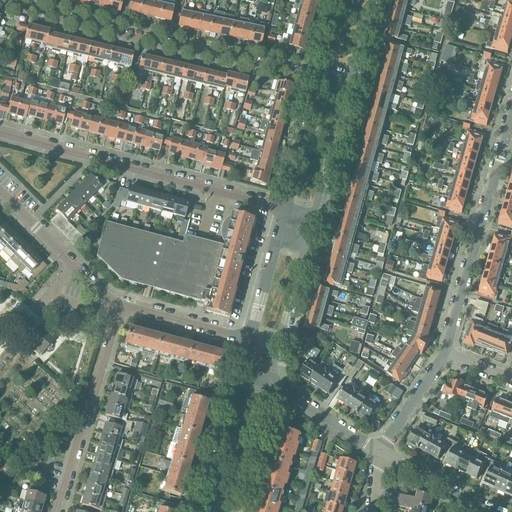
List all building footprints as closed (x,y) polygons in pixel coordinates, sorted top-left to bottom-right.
[(100,0),(98,6),(109,9),(111,0),(100,0)] [(111,0),(109,9),(119,12),(122,0),(111,0)] [(132,0),(129,11),(140,14),(143,0),(132,0)] [(143,0),(140,14),(149,16),(150,17),(151,14),(150,13),(149,13),(150,10),(151,10),(152,9),(153,7),(152,6),(153,0),(143,0)] [(150,10),(149,13),(150,13),(151,14),(150,17),(160,19),(164,1),(161,0),(153,0),(152,6),(153,7),(152,9),(151,10),(150,10)] [(295,0),(294,5),(295,5),(314,10),(317,0),(316,0),(295,0)] [(412,0),(392,0),(391,5),(406,10),(407,5),(413,7),(415,1),(412,0)] [(502,7),(502,8),(511,10),(511,0),(510,0),(509,4),(507,4),(506,8),(502,7)] [(164,1),(160,19),(170,21),(174,3),(164,1)] [(449,3),(444,18),(451,19),(455,4),(449,3)] [(295,5),(294,9),(298,10),(297,16),(311,20),(314,10),(295,5)] [(391,5),(388,16),(411,23),(412,18),(404,16),(406,10),(391,5)] [(183,8),(179,26),(189,28),(192,14),(187,13),(188,9),(183,8)] [(511,10),(502,8),(501,11),(505,12),(504,14),(507,15),(505,20),(511,22),(511,10)] [(192,14),(189,28),(199,31),(203,11),(199,10),(198,15),(192,14)] [(203,11),(199,31),(209,33),(213,18),(207,17),(208,12),(203,11)] [(213,18),(209,33),(220,35),(221,32),(220,32),(219,32),(220,29),(221,28),(222,28),(222,26),(222,25),(224,18),(224,14),(214,12),(213,18)] [(220,29),(219,32),(220,32),(221,32),(220,35),(230,37),(233,23),(234,17),(224,14),(224,18),(222,25),(222,26),(222,28),(221,28),(220,29)] [(291,14),(288,24),(292,25),(309,30),(311,20),(297,16),(291,15),(291,14)] [(388,16),(385,26),(401,30),(402,25),(410,27),(411,23),(388,16)] [(444,18),(441,30),(445,31),(447,32),(451,19),(444,18)] [(233,23),(230,37),(240,39),(245,20),(240,19),(239,24),(233,23)] [(494,25),(493,27),(511,32),(511,22),(505,20),(500,19),(498,26),(494,25)] [(245,20),(240,39),(250,41),(253,26),(248,25),(249,21),(245,20)] [(253,26),(250,41),(260,43),(264,25),(259,24),(258,27),(253,26)] [(28,25),(24,39),(32,41),(31,44),(35,45),(35,42),(39,28),(28,25)] [(292,25),(290,30),(293,30),(291,36),(306,40),(309,30),(292,25)] [(385,26),(382,37),(392,40),(392,38),(406,42),(407,37),(399,35),(401,30),(385,26)] [(511,32),(493,27),(493,30),(497,31),(495,38),(509,42),(511,33),(511,32)] [(35,42),(35,45),(39,46),(40,43),(46,44),(49,34),(49,31),(39,28),(35,42)] [(437,32),(436,37),(443,39),(445,31),(441,30),(440,33),(437,32)] [(46,44),(45,48),(51,49),(51,51),(55,52),(59,36),(49,34),(46,44)] [(283,40),(282,44),(302,50),(302,51),(303,51),(306,40),(291,36),(288,35),(286,40),(285,40),(285,41),(283,40)] [(59,36),(55,52),(59,53),(60,51),(67,52),(70,39),(59,36)] [(486,51),(485,54),(491,56),(492,54),(492,53),(493,52),(492,51),(492,49),(507,53),(510,45),(509,44),(509,42),(495,38),(494,38),(492,44),(488,43),(487,47),(486,51)] [(70,39),(67,52),(74,54),(73,57),(76,58),(80,41),(70,39)] [(80,41),(76,58),(81,59),(82,56),(88,57),(91,44),(80,41)] [(391,43),(388,55),(402,58),(403,54),(411,56),(412,51),(399,47),(399,45),(391,43)] [(91,44),(88,57),(95,59),(94,62),(98,63),(102,46),(91,44)] [(444,51),(441,61),(448,63),(451,53),(453,47),(446,45),(444,51)] [(102,46),(98,63),(102,64),(102,65),(103,65),(103,66),(104,66),(104,67),(105,67),(106,67),(107,67),(107,66),(108,66),(108,65),(109,62),(112,49),(102,46)] [(112,49),(109,62),(116,64),(115,67),(119,68),(119,67),(123,51),(112,49)] [(123,51),(119,67),(123,68),(123,66),(130,67),(133,54),(123,51)] [(432,54),(429,65),(435,66),(438,55),(432,54)] [(484,57),(483,61),(485,62),(484,66),(486,67),(484,72),(486,73),(500,77),(500,75),(501,75),(504,66),(489,62),(489,60),(490,60),(491,58),(491,56),(485,54),(484,56),(484,57)] [(388,55),(385,65),(407,70),(408,66),(400,63),(402,58),(388,55)] [(141,56),(138,70),(146,72),(145,73),(148,74),(148,72),(152,58),(141,56)] [(146,83),(144,90),(148,91),(149,91),(150,84),(152,73),(159,75),(163,61),(152,58),(148,72),(148,74),(146,83)] [(163,61),(159,75),(165,76),(164,78),(169,79),(173,63),(163,61)] [(167,88),(165,95),(169,96),(171,89),(173,79),(180,80),(184,66),(173,63),(169,79),(167,88)] [(385,65),(383,73),(397,77),(398,72),(406,74),(407,70),(385,65)] [(184,66),(180,80),(187,82),(182,100),(187,101),(189,93),(190,85),(194,68),(184,66)] [(194,68),(190,85),(196,86),(197,84),(201,85),(205,71),(194,68)] [(205,71),(201,85),(211,88),(215,74),(205,71)] [(20,72),(19,80),(27,82),(28,74),(20,72)] [(227,76),(224,87),(231,89),(230,91),(234,92),(238,76),(227,73),(226,76),(227,76)] [(383,73),(380,83),(402,89),(403,84),(395,82),(397,77),(383,73)] [(478,80),(478,82),(497,87),(500,77),(486,73),(483,81),(478,80)] [(211,88),(211,90),(217,91),(218,89),(223,90),(224,87),(227,76),(226,76),(215,74),(211,88)] [(238,76),(234,92),(238,93),(239,91),(245,93),(247,85),(248,80),(249,79),(238,76)] [(277,81),(275,91),(280,93),(282,92),(284,93),(284,94),(285,95),(288,96),(289,95),(289,94),(291,94),(294,85),(286,83),(284,82),(284,83),(278,81),(277,81)] [(478,82),(475,91),(479,92),(494,96),(497,87),(478,82)] [(380,83),(378,93),(391,97),(393,91),(401,93),(402,89),(380,83)] [(275,96),(273,102),(288,105),(291,95),(291,94),(289,94),(289,95),(288,96),(285,95),(284,94),(284,93),(282,92),(280,93),(275,91),(274,96),(275,96)] [(473,98),(473,100),(491,106),(494,96),(479,92),(477,99),(473,98)] [(374,108),(374,109),(386,112),(387,109),(388,108),(394,110),(396,105),(389,103),(391,97),(378,93),(375,104),(375,105),(375,106),(374,108)] [(7,112),(7,113),(8,113),(11,113),(11,114),(16,116),(20,101),(11,98),(9,107),(7,112)] [(39,103),(35,118),(41,119),(41,118),(44,119),(48,105),(50,100),(46,100),(41,98),(39,103)] [(30,103),(26,114),(30,115),(29,116),(35,118),(39,103),(29,100),(29,103),(30,103)] [(473,100),(472,103),(475,104),(473,112),(488,116),(491,106),(473,100)] [(20,101),(16,116),(22,117),(25,117),(25,118),(26,114),(30,103),(29,103),(20,101)] [(266,105),(264,110),(267,111),(275,113),(276,112),(279,113),(279,114),(279,115),(283,116),(283,115),(283,114),(286,114),(288,105),(273,102),(272,107),(270,107),(270,106),(268,106),(266,105)] [(48,105),(44,119),(47,120),(47,121),(53,122),(57,107),(52,106),(48,105)] [(57,107),(53,122),(58,124),(59,123),(62,124),(61,125),(62,125),(64,117),(67,118),(69,112),(66,111),(66,110),(57,107)] [(372,113),(369,125),(383,128),(386,117),(385,117),(385,116),(386,112),(374,109),(374,110),(373,113),(373,114),(372,113)] [(264,110),(263,114),(270,116),(268,122),(283,126),(285,115),(286,114),(283,114),(283,115),(283,116),(279,115),(279,114),(279,113),(276,112),(275,113),(267,111),(264,110)] [(70,113),(69,119),(72,119),(70,127),(71,127),(71,126),(74,127),(74,128),(79,129),(83,114),(74,112),(73,113),(70,113)] [(464,123),(464,125),(470,127),(470,125),(471,122),(486,127),(489,118),(488,117),(488,116),(473,112),(471,117),(469,117),(468,122),(465,121),(464,123)] [(83,114),(79,129),(85,131),(85,130),(88,131),(92,117),(83,114)] [(92,117),(88,131),(92,132),(91,133),(97,134),(100,119),(92,117)] [(100,119),(97,134),(103,136),(103,135),(106,136),(109,121),(100,119)] [(261,120),(259,130),(263,131),(269,132),(271,132),(273,132),(274,133),(274,135),(277,135),(278,135),(278,134),(280,134),(283,126),(268,122),(261,120)] [(109,121),(106,136),(109,137),(109,138),(115,139),(118,124),(109,121)] [(118,124),(115,139),(120,141),(121,140),(124,141),(127,126),(118,124)] [(369,125),(366,136),(388,142),(389,138),(381,136),(383,128),(369,125)] [(463,126),(462,130),(466,131),(464,135),(466,136),(465,140),(480,144),(480,143),(481,144),(484,135),(469,131),(470,128),(470,127),(464,125),(464,126),(463,126)] [(127,126),(124,141),(127,141),(127,142),(133,144),(136,129),(127,126)] [(136,129),(133,144),(138,145),(142,146),(145,131),(136,129)] [(145,131),(142,146),(145,146),(145,147),(151,149),(154,133),(145,131)] [(263,131),(262,136),(264,136),(262,142),(277,146),(280,135),(280,134),(278,134),(278,135),(277,135),(274,135),(274,133),(273,132),(271,132),(269,132),(263,131)] [(154,133),(151,149),(155,150),(156,149),(159,150),(159,151),(161,144),(164,144),(166,138),(163,137),(163,136),(154,133)] [(366,136),(363,146),(377,150),(378,144),(386,147),(388,142),(366,136)] [(168,139),(166,145),(169,146),(167,153),(168,153),(171,153),(171,154),(176,156),(180,140),(171,138),(171,139),(168,139)] [(409,138),(407,144),(414,146),(415,140),(409,138)] [(189,143),(186,157),(189,158),(189,159),(194,160),(197,145),(194,144),(195,140),(191,139),(190,143),(189,143)] [(180,140),(176,156),(182,157),(182,156),(186,157),(189,143),(180,140)] [(465,140),(463,149),(478,154),(480,144),(465,140)] [(259,147),(258,152),(263,153),(264,153),(267,153),(267,154),(268,155),(271,156),(272,155),(272,154),(275,155),(277,146),(262,142),(261,148),(259,147)] [(197,145),(194,160),(200,162),(200,161),(203,162),(205,151),(206,152),(207,148),(197,145)] [(363,146),(361,155),(382,161),(384,156),(376,154),(377,150),(363,146)] [(459,148),(457,153),(462,154),(460,160),(475,164),(478,154),(463,149),(459,148)] [(203,162),(202,165),(203,166),(203,165),(206,166),(206,167),(211,168),(215,154),(206,152),(205,151),(203,162)] [(253,151),(250,161),(257,162),(272,166),(274,156),(275,155),(272,154),(272,155),(271,156),(268,155),(267,154),(267,153),(264,153),(263,153),(258,152),(253,151)] [(215,154),(211,168),(217,170),(217,169),(220,170),(220,171),(221,171),(221,170),(222,165),(225,157),(215,154)] [(361,155),(358,164),(372,168),(373,163),(379,164),(381,165),(382,161),(361,155)] [(454,167),(453,169),(472,174),(475,164),(460,160),(458,168),(454,167)] [(254,167),(253,172),(258,173),(259,172),(262,173),(262,174),(263,175),(266,176),(266,175),(267,174),(269,175),(272,166),(257,162),(255,167),(254,167)] [(358,164),(356,174),(378,179),(379,174),(376,174),(371,172),(372,168),(358,164)] [(453,169),(453,172),(456,173),(454,180),(455,180),(469,184),(472,174),(453,169)] [(250,182),(256,184),(258,185),(258,184),(266,187),(269,176),(269,175),(267,174),(266,175),(266,176),(263,175),(262,174),(262,173),(259,172),(258,173),(253,172),(250,182)] [(356,174),(353,183),(367,187),(369,181),(376,184),(378,179),(356,174)] [(90,176),(81,185),(91,195),(92,197),(93,197),(94,198),(98,194),(97,193),(101,188),(103,190),(108,184),(106,182),(97,180),(96,181),(96,180),(95,181),(90,176)] [(448,185),(447,188),(466,194),(469,184),(455,180),(453,187),(448,185)] [(353,183),(351,193),(372,198),(374,193),(366,191),(367,187),(353,183)] [(81,185),(73,193),(85,205),(93,197),(92,197),(91,195),(81,185)] [(129,191),(126,202),(137,205),(141,190),(130,187),(129,191)] [(118,188),(115,200),(120,201),(124,189),(118,188)] [(447,188),(445,197),(448,199),(463,203),(466,194),(447,188)] [(124,189),(120,201),(126,202),(129,191),(124,189)] [(137,205),(136,210),(143,212),(144,207),(149,209),(153,193),(141,190),(137,205)] [(391,192),(389,199),(393,200),(399,202),(401,195),(394,193),(391,192)] [(73,193),(65,202),(76,213),(85,205),(73,193)] [(153,193),(149,209),(160,212),(161,212),(165,196),(153,193)] [(351,193),(347,204),(362,207),(364,200),(371,202),(372,198),(351,193)] [(161,212),(159,217),(171,220),(172,215),(176,199),(169,198),(165,196),(161,212)] [(176,199),(172,215),(184,218),(188,203),(176,199)] [(439,211),(439,212),(445,214),(446,213),(446,212),(446,209),(461,214),(464,205),(463,205),(463,203),(448,199),(447,205),(441,203),(439,209),(440,209),(439,211)] [(106,201),(101,205),(103,207),(104,208),(106,210),(110,205),(106,201)] [(65,202),(56,211),(58,213),(62,217),(66,221),(67,222),(76,213),(65,202)] [(345,217),(344,218),(357,221),(358,218),(358,217),(359,218),(362,207),(347,204),(345,214),(346,214),(345,215),(345,217)] [(511,206),(505,205),(502,215),(511,217),(511,206)] [(390,208),(388,216),(394,218),(397,210),(390,208)] [(437,222),(436,227),(455,232),(455,230),(456,231),(459,222),(444,218),(445,215),(445,214),(439,212),(439,213),(436,222),(437,222)] [(58,213),(50,221),(54,225),(62,217),(58,213)] [(105,223),(96,256),(121,281),(143,287),(144,287),(145,283),(151,285),(155,286),(153,290),(197,302),(201,303),(203,303),(203,305),(207,306),(206,309),(205,312),(206,312),(206,311),(209,312),(208,312),(210,313),(210,312),(223,316),(224,316),(229,317),(247,250),(246,248),(247,247),(248,247),(249,246),(250,245),(251,245),(251,244),(252,244),(252,243),(253,242),(253,241),(254,240),(254,239),(255,238),(255,237),(255,236),(256,235),(256,234),(256,233),(256,232),(256,231),(256,230),(256,229),(255,228),(255,227),(255,226),(254,225),(254,224),(253,223),(253,222),(252,221),(251,220),(250,219),(249,218),(248,218),(248,217),(247,217),(246,216),(245,216),(244,215),(243,215),(242,215),(241,215),(240,215),(239,215),(238,215),(237,215),(236,215),(235,215),(234,215),(233,215),(232,216),(231,216),(230,217),(229,217),(228,218),(227,219),(226,220),(225,220),(225,221),(224,222),(224,223),(223,223),(223,224),(222,225),(222,226),(222,227),(221,228),(221,229),(221,230),(221,231),(221,232),(221,233),(221,234),(221,235),(221,236),(221,237),(222,237),(222,238),(222,239),(223,240),(223,241),(224,242),(224,243),(225,243),(225,244),(226,244),(226,245),(226,247),(223,246),(214,244),(185,236),(182,244),(176,242),(172,241),(168,240),(167,240),(154,236),(105,223)] [(500,216),(498,224),(511,228),(511,230),(511,231),(511,232),(511,233),(511,232),(511,217),(502,215),(501,216),(500,216)] [(388,216),(386,224),(391,225),(393,224),(394,218),(388,216)] [(62,217),(54,225),(58,229),(66,221),(62,217)] [(342,223),(340,233),(353,236),(355,226),(356,225),(357,221),(344,218),(344,219),(343,222),(343,223),(342,223)] [(0,219),(0,235),(8,228),(0,219)] [(66,221),(58,229),(62,233),(70,225),(67,222),(66,221)] [(70,225),(62,233),(65,237),(74,229),(70,225)] [(80,227),(76,231),(78,233),(81,236),(85,232),(80,227)] [(436,227),(435,228),(440,230),(438,237),(452,241),(455,232),(436,227)] [(8,228),(0,235),(0,241),(5,247),(16,236),(8,228)] [(74,229),(65,237),(70,241),(78,233),(76,231),(74,229)] [(179,230),(176,242),(182,244),(185,236),(185,232),(179,230)] [(496,233),(493,241),(494,242),(493,244),(508,248),(509,242),(511,243),(511,232),(511,233),(511,234),(510,237),(496,233)] [(78,233),(70,241),(74,245),(82,237),(81,236),(78,233)] [(92,233),(83,241),(91,248),(99,240),(93,234),(92,233)] [(340,233),(336,246),(358,251),(359,247),(351,245),(353,236),(340,233)] [(384,234),(381,243),(387,245),(390,235),(384,234)] [(5,247),(1,251),(10,259),(14,255),(25,244),(16,236),(5,247)] [(434,236),(432,242),(436,243),(435,248),(449,252),(452,241),(438,237),(434,236)] [(380,243),(377,253),(379,254),(384,255),(387,245),(381,243),(380,243)] [(14,255),(10,259),(19,268),(22,264),(33,253),(25,244),(14,255)] [(493,244),(490,254),(509,260),(510,257),(506,256),(508,248),(493,244)] [(336,246),(334,255),(347,258),(349,254),(356,256),(358,251),(336,246)] [(429,251),(428,256),(447,261),(449,252),(435,248),(433,253),(429,251)] [(19,268),(18,269),(21,273),(26,268),(31,273),(42,262),(33,253),(22,264),(19,268)] [(419,254),(417,258),(427,261),(427,259),(431,260),(429,267),(444,271),(447,261),(428,256),(423,255),(419,254)] [(490,254),(488,264),(502,268),(504,261),(508,262),(509,260),(490,254)] [(334,255),(331,264),(353,270),(354,265),(346,263),(347,258),(334,255)] [(379,257),(376,266),(383,268),(386,259),(379,257)] [(388,262),(386,270),(392,272),(395,263),(388,262)] [(331,264),(328,274),(342,277),(344,272),(351,274),(353,270),(331,264)] [(488,264),(485,273),(504,278),(504,276),(500,275),(502,268),(488,264)] [(420,272),(418,279),(426,281),(427,278),(442,282),(444,274),(443,274),(444,271),(429,267),(424,265),(422,272),(420,272)] [(485,273),(482,283),(497,288),(499,279),(503,281),(504,278),(485,273)] [(328,274),(326,284),(334,286),(335,285),(348,288),(349,284),(341,282),(342,277),(328,274)] [(384,275),(381,287),(387,289),(388,289),(389,285),(390,285),(392,277),(384,275)] [(371,278),(369,284),(376,286),(378,280),(371,278)] [(11,284),(9,290),(19,293),(21,291),(26,287),(28,285),(23,279),(22,280),(16,286),(11,284)] [(481,284),(478,293),(496,298),(497,294),(495,293),(497,288),(482,283),(482,285),(481,284)] [(315,285),(312,295),(327,299),(328,296),(337,299),(339,293),(325,289),(326,287),(315,284),(315,285)] [(427,286),(423,298),(437,302),(440,293),(432,290),(433,288),(427,286)] [(312,295),(310,306),(333,312),(334,308),(326,306),(327,299),(312,295)] [(378,295),(376,303),(383,305),(385,297),(378,295)] [(411,302),(410,305),(435,311),(437,302),(423,298),(423,300),(417,298),(415,303),(411,302)] [(476,300),(474,308),(480,310),(486,311),(488,304),(476,300)] [(410,305),(409,307),(412,308),(411,312),(419,314),(417,319),(431,322),(435,311),(410,305)] [(310,306),(307,316),(322,320),(323,315),(331,317),(333,312),(310,306)] [(363,306),(360,315),(367,316),(369,308),(363,306)] [(370,315),(368,323),(375,324),(377,317),(370,315)] [(307,316),(304,327),(314,330),(315,328),(328,331),(329,327),(321,325),(322,320),(307,316)] [(473,317),(463,342),(474,346),(475,342),(480,328),(483,321),(473,317)] [(355,319),(352,328),(359,330),(365,332),(368,322),(355,319)] [(408,322),(407,326),(429,332),(431,322),(417,319),(416,324),(408,322)] [(31,335),(25,342),(26,342),(27,341),(41,354),(40,354),(41,355),(46,349),(49,350),(50,349),(51,347),(53,346),(51,344),(56,338),(56,337),(55,338),(53,336),(44,328),(41,325),(42,325),(41,324),(39,326),(36,330),(35,331),(35,330),(31,335)] [(480,328),(475,342),(484,346),(492,326),(488,324),(485,330),(480,328)] [(407,326),(406,330),(413,333),(412,337),(426,347),(430,341),(431,342),(432,341),(429,340),(430,338),(427,336),(429,332),(407,326)] [(492,326),(484,346),(495,350),(501,336),(495,334),(497,328),(492,326)] [(127,340),(125,346),(126,346),(141,350),(157,354),(161,337),(147,334),(143,333),(130,329),(129,330),(127,340)] [(501,336),(495,350),(506,355),(511,340),(506,338),(508,332),(503,330),(501,336)] [(368,335),(365,343),(372,345),(374,337),(368,335)] [(161,337),(157,354),(173,358),(189,363),(193,346),(179,342),(174,341),(161,337)] [(412,337),(406,346),(419,355),(420,354),(422,355),(422,354),(426,347),(412,337)] [(352,342),(350,352),(357,354),(360,344),(352,342)] [(375,342),(373,346),(387,353),(387,351),(391,353),(392,351),(375,342)] [(193,346),(189,363),(219,371),(221,365),(224,354),(210,350),(205,349),(193,346)] [(309,359),(298,376),(309,382),(313,376),(319,366),(313,362),(320,352),(316,350),(311,346),(304,356),(309,359)] [(397,347),(394,352),(412,364),(419,355),(406,346),(402,351),(397,347)] [(394,352),(391,356),(396,360),(393,364),(406,373),(412,364),(394,352)] [(352,368),(347,376),(348,377),(352,380),(357,372),(358,373),(364,364),(358,360),(352,368)] [(389,361),(386,365),(390,368),(387,374),(399,382),(406,373),(393,364),(389,361)] [(313,376),(309,382),(310,383),(310,382),(311,383),(311,382),(318,387),(320,384),(321,385),(325,380),(325,379),(331,369),(322,363),(319,366),(313,376)] [(320,384),(318,387),(329,394),(336,385),(340,388),(348,377),(347,376),(352,368),(347,365),(343,371),(334,365),(331,369),(325,379),(325,380),(321,385),(320,384)] [(372,369),(369,374),(377,379),(380,375),(372,369)] [(117,375),(114,385),(129,390),(135,391),(138,381),(132,379),(117,375)] [(143,376),(141,382),(159,388),(161,381),(143,376)] [(445,386),(442,393),(445,394),(445,395),(446,396),(446,395),(455,398),(462,382),(457,380),(456,383),(451,381),(448,387),(445,386)] [(455,398),(453,403),(457,405),(459,400),(464,402),(470,388),(465,387),(466,384),(462,382),(455,398)] [(114,385),(111,395),(132,402),(135,391),(129,390),(114,385)] [(348,385),(338,400),(348,407),(360,388),(356,385),(354,389),(348,385)] [(391,385),(386,393),(391,396),(396,387),(391,385)] [(360,388),(348,407),(357,413),(356,414),(357,414),(357,415),(368,398),(371,395),(366,391),(360,388)] [(401,391),(396,388),(393,393),(399,398),(403,392),(401,391)] [(470,388),(464,402),(469,404),(468,408),(472,410),(479,392),(470,388)] [(183,413),(179,425),(181,426),(181,428),(199,433),(203,421),(204,416),(208,403),(197,400),(199,393),(192,391),(190,398),(185,414),(183,413)] [(479,392),(472,410),(476,412),(478,407),(484,409),(486,403),(487,402),(486,402),(489,396),(479,392)] [(111,395),(108,406),(123,410),(124,408),(129,410),(132,402),(111,395)] [(150,400),(148,406),(149,406),(154,407),(157,397),(151,395),(149,400),(150,400)] [(368,398),(357,415),(367,421),(378,405),(380,403),(380,401),(371,395),(368,398)] [(160,397),(158,405),(171,409),(174,401),(160,397)] [(497,399),(492,413),(496,414),(494,419),(499,421),(506,403),(497,399)] [(511,404),(506,403),(499,421),(509,425),(511,420),(511,416),(511,404)] [(108,406),(105,416),(123,421),(126,421),(128,414),(123,412),(123,410),(108,406)] [(425,414),(423,420),(432,424),(435,419),(425,414)] [(136,422),(133,433),(137,434),(145,436),(148,426),(142,424),(136,422)] [(153,422),(151,430),(158,432),(159,431),(161,424),(155,423),(153,422)] [(105,424),(102,434),(120,440),(121,434),(125,435),(127,431),(121,429),(105,424)] [(449,436),(447,441),(451,444),(454,438),(459,429),(455,427),(449,436)] [(176,444),(171,458),(190,463),(195,447),(199,433),(181,428),(176,444)] [(417,428),(407,445),(417,450),(427,433),(425,432),(417,428)] [(279,430),(270,461),(291,467),(300,436),(279,430)] [(427,433),(417,450),(418,450),(419,450),(419,449),(428,454),(437,439),(439,435),(435,433),(433,437),(427,433)] [(102,434),(99,444),(119,450),(122,440),(120,440),(102,434)] [(137,434),(134,443),(137,444),(142,445),(145,436),(137,434)] [(437,439),(428,454),(439,460),(439,459),(447,444),(440,441),(443,436),(439,434),(439,435),(437,439)] [(314,440),(311,451),(312,451),(318,453),(321,441),(314,440)] [(99,444),(96,454),(116,460),(119,450),(99,444)] [(453,449),(445,464),(457,469),(458,468),(456,467),(457,465),(458,466),(464,454),(453,449)] [(474,459),(466,474),(477,480),(485,464),(486,462),(484,461),(486,456),(482,453),(478,461),(474,459)] [(96,454),(93,465),(113,470),(116,460),(96,454)] [(321,454),(318,466),(324,467),(327,455),(321,454)] [(457,465),(456,467),(458,468),(457,469),(466,474),(474,459),(468,456),(464,454),(458,466),(457,465)] [(171,458),(162,491),(164,491),(164,492),(169,493),(180,496),(190,463),(171,458)] [(336,459),(335,464),(337,464),(336,470),(352,475),(355,464),(336,459)] [(270,461),(262,490),(282,496),(291,467),(270,461)] [(492,467),(484,484),(490,487),(490,486),(495,488),(503,472),(504,468),(505,467),(494,463),(493,465),(492,467)] [(93,465),(90,474),(107,479),(110,480),(113,470),(93,465)] [(503,472),(495,488),(500,490),(499,491),(505,494),(511,479),(511,469),(505,466),(505,467),(504,468),(503,472)] [(298,476),(297,477),(299,478),(298,480),(303,481),(304,479),(305,478),(305,477),(306,474),(306,472),(299,470),(298,476)] [(336,470),(332,482),(348,486),(352,475),(336,470)] [(90,474),(87,484),(104,489),(107,479),(90,474)] [(332,482),(329,493),(345,497),(348,486),(332,482)] [(87,484),(84,495),(104,501),(107,490),(104,489),(87,484)] [(27,491),(24,501),(42,507),(45,497),(37,494),(38,491),(30,488),(29,492),(27,491)] [(262,490),(254,511),(277,511),(282,496),(262,490)] [(326,492),(323,503),(327,504),(342,508),(345,497),(329,493),(326,492)] [(399,494),(398,500),(430,509),(434,497),(418,493),(416,499),(399,494)] [(84,495),(81,505),(98,510),(101,511),(104,501),(84,495)] [(15,505),(14,509),(17,509),(25,511),(40,511),(42,507),(24,501),(20,500),(18,506),(15,505)] [(398,500),(396,506),(412,510),(411,511),(429,511),(430,509),(398,500)]
